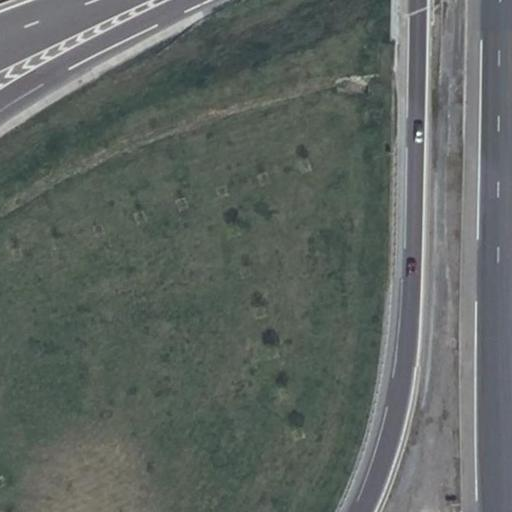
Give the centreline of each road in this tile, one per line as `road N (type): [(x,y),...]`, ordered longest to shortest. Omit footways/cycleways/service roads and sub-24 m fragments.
road 1 (motorway): [(417,0),(417,321),(397,440),(368,511)]
road 2 (motorway): [(499,0),(504,511)]
road 3 (motorway): [(0,105),(182,0)]
